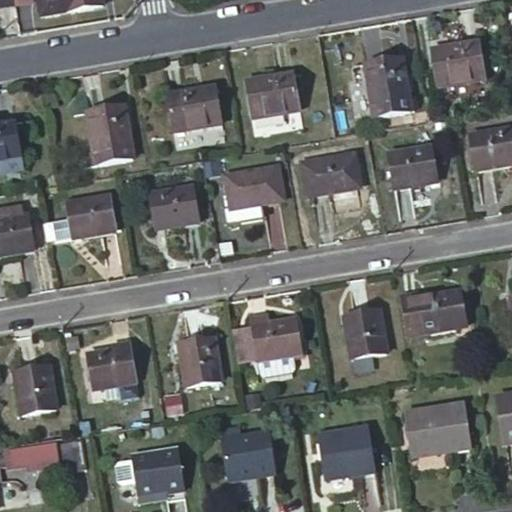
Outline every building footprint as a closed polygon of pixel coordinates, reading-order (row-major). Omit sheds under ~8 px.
[(66,0),(69,14),(95,9),(94,0),(95,0),(66,0)] [(95,0),(94,0),(95,9),(103,7),(101,0),(95,0)] [(432,53),(438,89),(486,80),(480,44),(432,53)] [(366,66),(375,121),(412,114),(403,60),(366,66)] [(246,83),(252,120),(301,112),(294,75),(246,83)] [(167,97),(173,134),(222,125),(216,88),(167,97)] [(88,113),(98,169),(134,162),(124,107),(88,113)] [(0,176),(9,175),(6,162),(23,159),(16,123),(0,126),(0,176)] [(511,131),(471,139),(476,174),(511,167),(511,131)] [(395,192),(438,185),(432,150),(389,157),(395,192)] [(303,166),(308,198),(362,189),(356,157),(303,166)] [(6,162),(9,175),(25,172),(23,159),(6,162)] [(232,211),(235,211),(264,206),(284,202),(278,170),(227,179),(232,211)] [(150,197),(156,232),(200,225),(194,190),(150,197)] [(80,230),(81,239),(116,233),(110,199),(67,206),(72,232),(80,230)] [(265,217),(264,206),(235,211),(232,211),(225,212),(227,224),(265,217)] [(0,258),(35,252),(29,217),(24,218),(22,208),(0,211),(0,258)] [(48,241),(69,237),(66,219),(45,223),(48,241)] [(73,240),(81,239),(80,230),(72,232),(73,240)] [(400,298),(407,338),(466,329),(460,294),(417,301),(416,295),(400,298)] [(353,325),(345,327),(351,362),(385,356),(378,313),(352,317),(353,325)] [(344,319),(345,327),(353,325),(352,317),(344,319)] [(258,364),(260,364),(293,358),(301,357),(296,322),(269,327),(268,321),(251,324),(253,334),(257,362),(258,364)] [(239,365),(257,362),(253,334),(234,337),(239,365)] [(187,354),(179,355),(185,391),(220,385),(212,341),(186,346),(187,354)] [(87,357),(93,393),(135,385),(129,344),(112,347),(113,353),(87,357)] [(178,347),(179,355),(187,354),(186,346),(178,347)] [(293,358),(260,364),(262,377),(266,380),(293,375),(295,371),(293,358)] [(15,374),(22,418),(57,412),(50,368),(15,374)] [(511,396),(497,399),(504,443),(511,442),(511,396)] [(468,450),(462,406),(404,415),(410,459),(468,450)] [(372,474),(366,429),(318,437),(325,481),(372,474)] [(273,477),(268,436),(221,442),(226,483),(273,477)] [(87,473),(82,443),(56,446),(59,471),(60,477),(87,473)] [(59,471),(56,446),(10,452),(14,477),(59,471)] [(129,459),(135,499),(162,495),(182,492),(176,452),(129,459)] [(162,495),(135,499),(137,507),(164,502),(162,495)]
